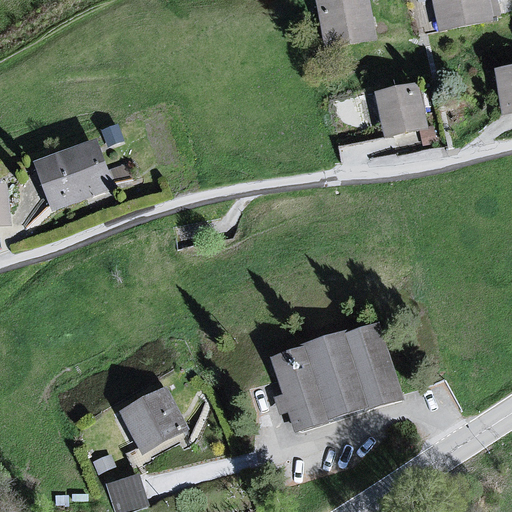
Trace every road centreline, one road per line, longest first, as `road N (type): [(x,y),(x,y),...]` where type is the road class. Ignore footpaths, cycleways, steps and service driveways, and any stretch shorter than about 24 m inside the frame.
road 1 (residential): [(511,152),(380,178),(249,190),(0,272)]
road 2 (tertiary): [(511,412),(358,511)]
